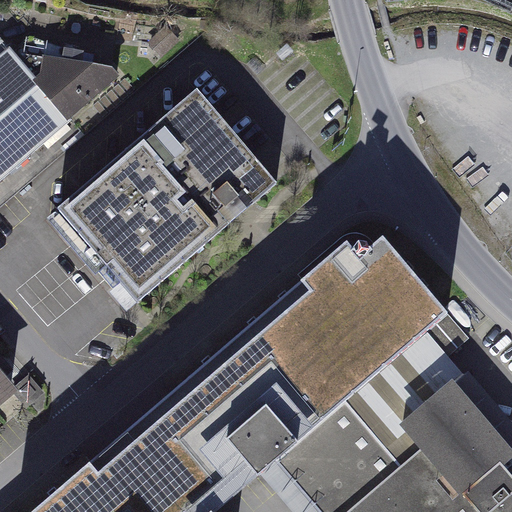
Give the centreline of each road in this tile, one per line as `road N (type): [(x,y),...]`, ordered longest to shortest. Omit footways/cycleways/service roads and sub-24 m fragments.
road 1 (residential): [(405,162),(347,196),(0,487)]
road 2 (tertiary): [(405,162),(453,235),(511,299)]
road 3 (tertiary): [(348,0),(369,78),(405,162)]
road 4 (unknown): [(80,419),(0,320)]
